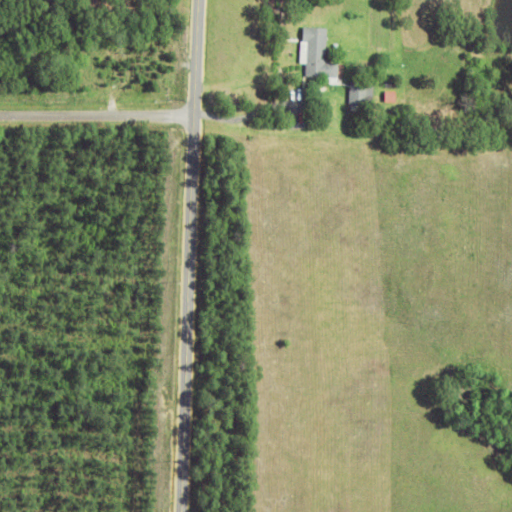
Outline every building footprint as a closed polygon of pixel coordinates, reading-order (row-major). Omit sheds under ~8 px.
[(327,62),(327,66),(341,66),(340,80),(307,79),(308,48),(303,48),(304,29),(329,30),(328,51),(337,51),(336,62),(327,62)] [(132,39),(147,39),(147,47),(132,47),(132,39)] [(106,69),(94,70),(93,61),(99,61),(99,57),(110,56),(110,60),(132,58),(133,67),(106,68),(106,69)] [(387,82),(399,81),(399,89),(387,89),(387,82)] [(350,108),(351,84),(376,85),(376,108),(350,108)]
